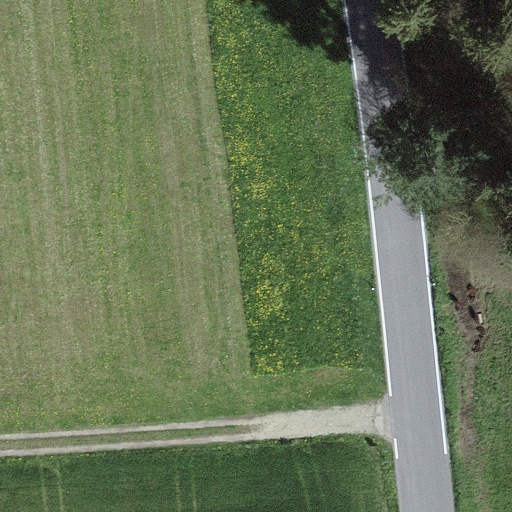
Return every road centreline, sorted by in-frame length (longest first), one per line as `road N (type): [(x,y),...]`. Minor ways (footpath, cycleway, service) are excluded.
road 1 (tertiary): [(428,511),(368,0)]
road 2 (track): [(0,465),(138,455),(418,416)]
